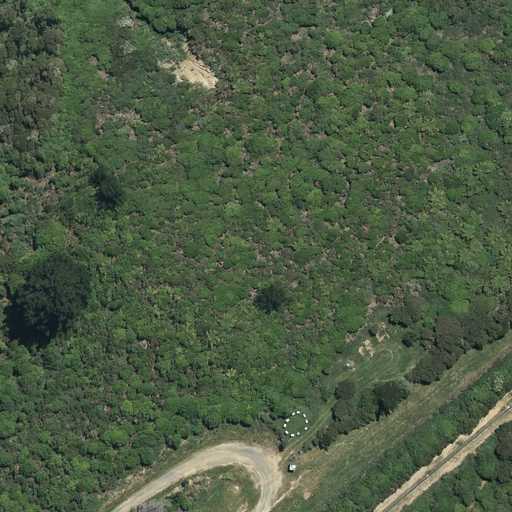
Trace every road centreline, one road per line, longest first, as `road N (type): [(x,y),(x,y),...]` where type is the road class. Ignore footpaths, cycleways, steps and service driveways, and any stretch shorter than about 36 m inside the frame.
road 1 (track): [(118,511),(198,459),(235,450),(264,465),(260,511)]
road 2 (track): [(511,396),(374,511)]
